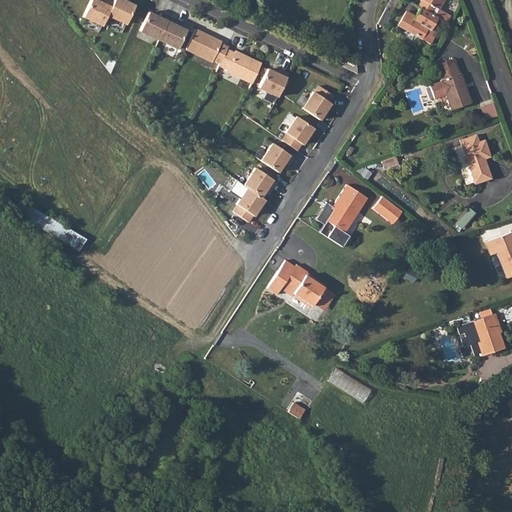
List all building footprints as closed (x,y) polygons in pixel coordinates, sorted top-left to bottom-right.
[(107,17),(113,5),(105,1),(103,5),(92,0),(91,0),(83,18),(102,27),(107,17)] [(124,0),(114,0),(113,5),(107,17),(126,26),(135,7),(123,2),(124,0)] [(393,0),(378,23),(385,28),(398,9),(403,10),(409,0),(393,0)] [(422,0),(424,1),(420,7),(422,8),(434,15),(438,8),(440,10),(446,0),(422,0)] [(415,19),(407,14),(398,28),(424,44),(432,32),(440,19),(434,15),(422,8),(415,19)] [(159,19),(148,14),(139,32),(158,41),(169,19),(161,15),(159,19)] [(177,22),(169,19),(158,41),(177,50),(186,32),(180,30),(175,27),(177,22)] [(221,44),(195,31),(185,51),(211,64),(212,62),(220,65),(226,51),(227,49),(220,46),(221,44)] [(432,32),(424,44),(428,46),(436,35),(432,32)] [(233,55),(226,51),(220,65),(218,67),(226,71),(225,73),(251,85),(261,66),(234,53),(233,55)] [(441,68),(444,75),(461,69),(458,62),(441,68)] [(464,75),(461,69),(444,75),(445,79),(445,82),(445,84),(432,88),(437,102),(450,98),(455,112),(474,105),(464,75)] [(278,95),(287,76),(280,72),(278,76),(266,71),(257,90),(276,99),(278,95)] [(313,94),(301,111),(318,122),(330,106),(329,105),(333,98),(318,88),(314,95),(313,94)] [(484,118),(498,116),(495,103),(482,105),(484,118)] [(312,130),(296,119),(284,135),(285,136),(281,143),(295,153),(300,146),(301,147),(312,130)] [(464,143),(478,186),(494,181),(487,161),(493,159),(488,143),(482,145),(479,138),(464,143)] [(292,160),(271,146),(260,163),(276,174),(283,164),(287,167),(292,160)] [(255,170),(242,187),(247,190),(260,199),(263,194),(267,189),(270,191),(275,185),(255,170)] [(232,214),(247,224),(251,218),(252,218),(263,202),(260,199),(247,190),(235,206),(237,208),(232,214)] [(375,205),(355,192),(341,215),(336,211),(325,228),(334,233),(337,229),(345,234),(337,246),(352,255),(359,243),(354,240),(375,205)] [(83,247),(88,235),(18,201),(13,213),(83,247)] [(405,214),(405,213),(389,202),(380,214),(398,227),(401,220),(405,214)] [(463,228),(475,211),(468,206),(457,223),(463,228)] [(401,229),(410,216),(405,213),(405,214),(401,220),(398,227),(401,229)] [(511,234),(490,244),(495,256),(502,254),(511,278),(511,234)] [(449,251),(442,253),(444,260),(451,258),(449,251)] [(321,313),(324,310),(333,295),(334,293),(316,282),(316,280),(304,272),(303,274),(293,268),(275,297),(285,303),(289,297),(302,304),(304,303),(321,313)] [(417,275),(412,283),(420,288),(426,280),(417,275)] [(333,295),(324,310),(334,316),(343,301),(333,295)] [(499,316),(478,324),(486,344),(491,357),(511,349),(499,316)] [(473,326),(480,346),(486,344),(478,324),(473,326)] [(330,381),(364,402),(372,389),(338,367),(330,381)] [(295,401),(289,411),(300,418),(306,409),(295,401)]
